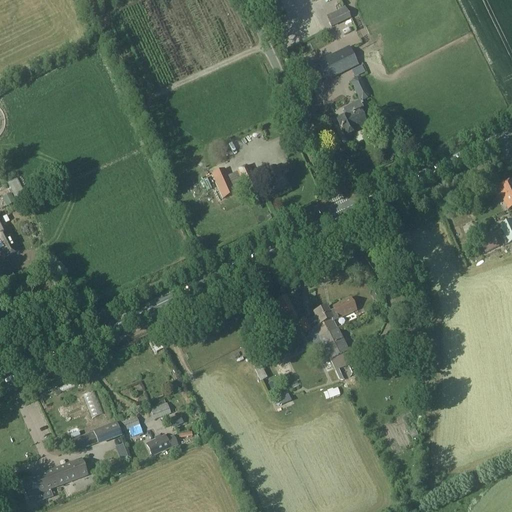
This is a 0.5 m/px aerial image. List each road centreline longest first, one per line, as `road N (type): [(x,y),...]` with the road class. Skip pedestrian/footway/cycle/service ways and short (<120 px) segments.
road 1 (secondary): [(0,377),(345,208)]
road 2 (unclassified): [(345,208),(244,0)]
road 3 (secondary): [(345,208),(511,129)]
